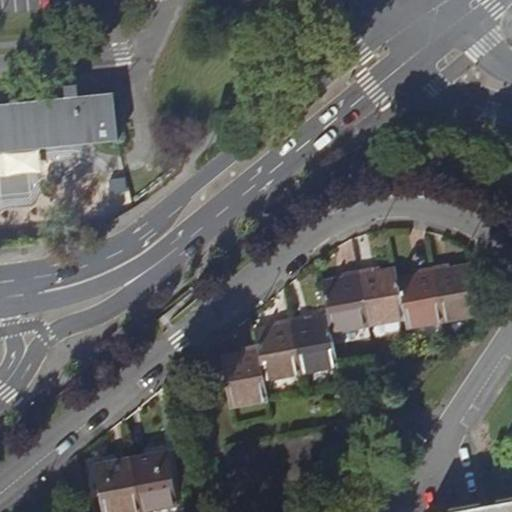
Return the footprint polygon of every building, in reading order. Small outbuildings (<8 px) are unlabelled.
[(112,94),(0,105),(0,152),(116,140),(112,94)] [(449,265),(434,268),(445,321),(481,315),(471,265),(450,269),(449,265)] [(369,324),(406,318),(398,278),(396,268),(374,272),(374,269),(358,272),(369,324)] [(408,327),(445,321),(434,268),(418,271),(419,274),(398,278),(406,318),(408,327)] [(331,331),(369,324),(358,272),(343,275),(343,278),(322,282),(328,316),(331,331)] [(331,331),(328,316),(306,320),(305,317),(291,320),(302,372),(338,365),(331,331)] [(264,379),(302,372),(291,320),(275,323),(276,326),(254,330),(257,346),(264,379)] [(264,379),(257,346),(242,349),(243,353),(220,356),(230,405),(268,399),(264,379)] [(167,450),(131,457),(141,510),(178,503),(167,450)] [(131,511),(141,510),(131,457),(94,464),(102,511),(131,511)] [(511,511),(511,500),(448,511),(511,511)]
